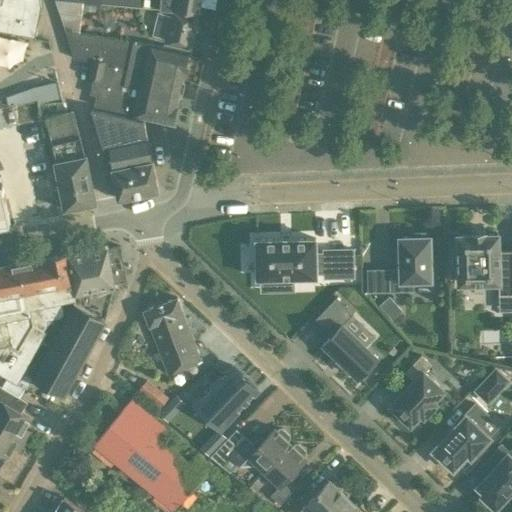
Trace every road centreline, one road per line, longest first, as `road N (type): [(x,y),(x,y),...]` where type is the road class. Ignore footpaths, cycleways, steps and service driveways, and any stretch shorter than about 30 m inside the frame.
road 1 (residential): [(427,511),(149,249),(150,216)]
road 2 (residential): [(179,211),(251,195),(511,184)]
road 3 (residential): [(179,211),(224,0)]
road 4 (residential): [(0,243),(150,216)]
